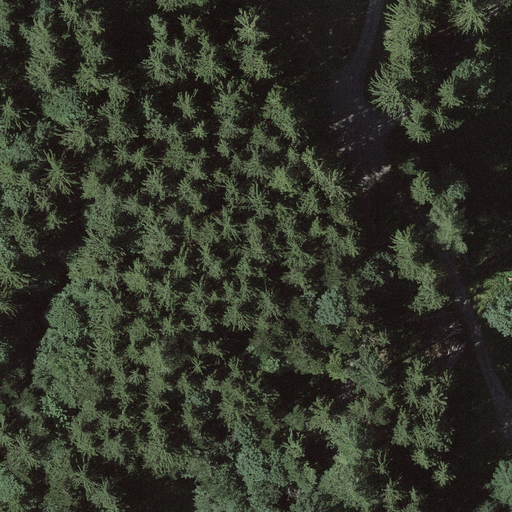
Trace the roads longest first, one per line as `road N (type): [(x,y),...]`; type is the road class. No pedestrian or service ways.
road 1 (track): [(375,123),(370,294),(339,430),(337,511)]
road 2 (track): [(375,123),(387,164),(430,233),(491,372),(508,458)]
road 3 (track): [(348,87),(145,92),(42,120),(0,142)]
road 4 (track): [(502,0),(388,121),(367,120),(348,87)]
